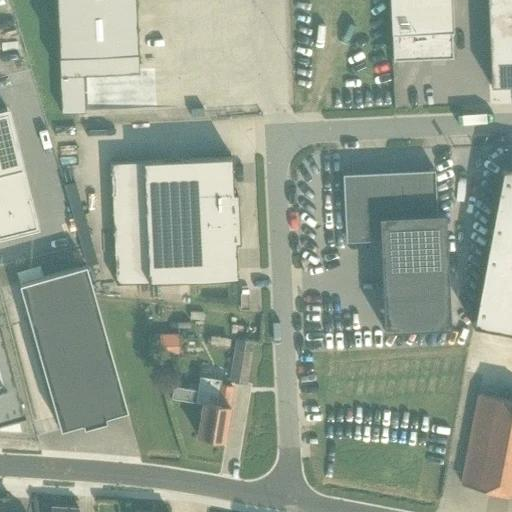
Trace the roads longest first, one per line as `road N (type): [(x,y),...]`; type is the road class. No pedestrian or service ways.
road 1 (unclassified): [(289,502),(275,147),(288,136),(511,124)]
road 2 (tertiary): [(289,502),(167,480),(0,468)]
